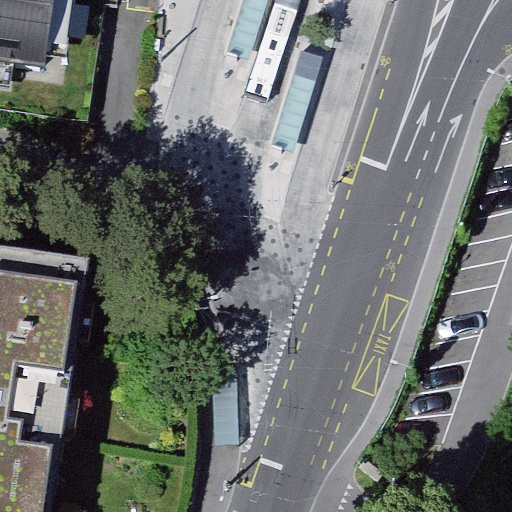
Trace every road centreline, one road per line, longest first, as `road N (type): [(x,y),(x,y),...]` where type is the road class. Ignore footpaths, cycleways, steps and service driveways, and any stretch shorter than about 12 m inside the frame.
road 1 (tertiary): [(388,167),(268,511)]
road 2 (tertiary): [(421,0),(388,167)]
road 3 (tertiary): [(388,167),(474,39)]
